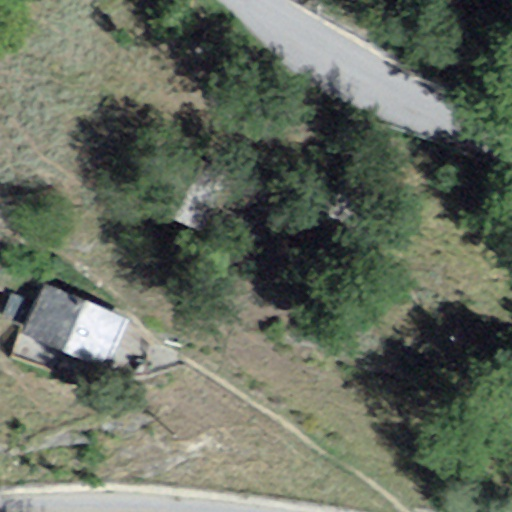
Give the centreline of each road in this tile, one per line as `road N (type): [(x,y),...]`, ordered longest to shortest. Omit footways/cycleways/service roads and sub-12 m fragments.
road 1 (unclassified): [(511,152),(254,0)]
road 2 (unclassified): [(0,509),(162,511)]
